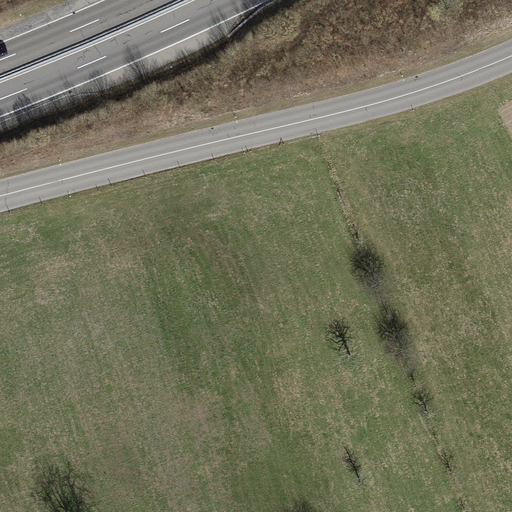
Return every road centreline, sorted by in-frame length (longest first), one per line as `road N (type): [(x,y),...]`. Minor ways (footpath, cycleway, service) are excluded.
road 1 (unclassified): [(0,196),(361,107),(511,56)]
road 2 (trunk): [(0,100),(232,0)]
road 3 (trunk): [(144,0),(0,60)]
